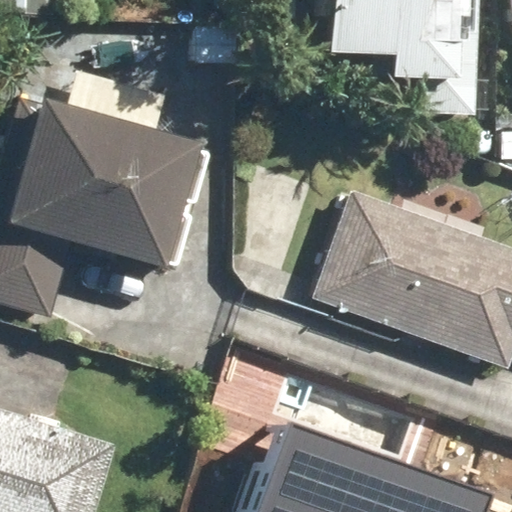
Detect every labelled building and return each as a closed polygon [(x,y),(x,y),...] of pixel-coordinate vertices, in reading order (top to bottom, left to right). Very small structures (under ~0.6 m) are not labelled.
[(463,0),(316,0),(314,55),(378,57),(377,80),(401,81),(399,113),(459,115),(463,0)] [(511,0),(496,0),(498,28),(511,37),(511,0)] [(190,147),(8,92),(0,117),(0,308),(33,319),(58,236),(154,265),(190,147)] [(511,131),(489,130),(487,167),(511,168),(511,131)] [(511,252),(337,188),(297,297),(495,369),(504,345),(511,348),(511,252)] [(81,511),(104,441),(0,408),(0,511),(81,511)] [(355,445),(302,425),(269,511),(457,511),(346,471),(355,445)] [(263,511),(281,458),(200,432),(174,511),(263,511)]
